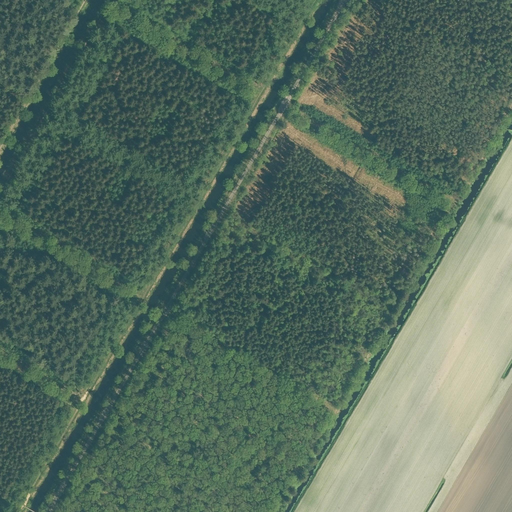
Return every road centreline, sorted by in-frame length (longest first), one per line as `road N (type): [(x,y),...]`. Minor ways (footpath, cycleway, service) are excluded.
road 1 (unclassified): [(342,0),(48,511)]
road 2 (track): [(317,0),(84,399)]
road 3 (track): [(0,188),(110,0)]
road 4 (track): [(84,399),(25,506)]
